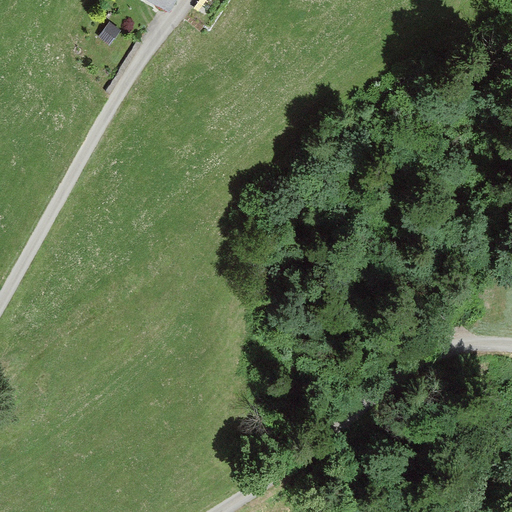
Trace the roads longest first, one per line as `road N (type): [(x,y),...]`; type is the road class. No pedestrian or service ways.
road 1 (unclassified): [(0,303),(119,92),(185,0)]
road 2 (unclassified): [(511,347),(434,356),(219,511)]
